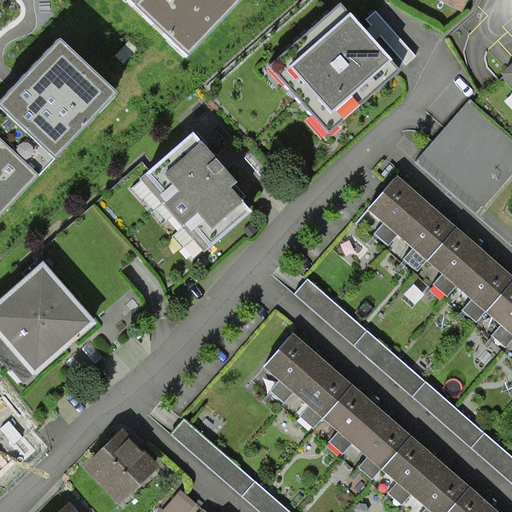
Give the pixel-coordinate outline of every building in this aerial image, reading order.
[(124,0),(185,58),(239,0),(124,0)] [(338,5),(267,67),(326,136),(397,73),(366,37),(338,5)] [(0,215),(115,94),(57,40),(15,84),(0,99),(0,215)] [(511,68),(482,96),(511,128),(511,68)] [(190,135),(140,180),(203,252),(248,213),(226,188),(232,183),(215,164),(190,135)] [(416,272),(427,260),(452,231),(426,208),(420,203),(393,179),(368,208),(384,222),(373,234),(387,247),(398,234),(413,247),(402,259),(416,272)] [(475,323),(486,311),(511,283),(485,260),(479,255),(452,231),(427,260),(443,273),(432,285),(446,297),(457,285),(472,298),(461,311),(475,323)] [(92,323),(41,266),(0,302),(0,355),(23,383),(69,343),(92,323)] [(511,283),(486,311),(501,324),(490,336),(505,349),(511,340),(511,283)] [(511,458),(343,311),(330,326),(511,485),(511,458)] [(313,430),(323,417),(348,388),(321,365),(316,361),(289,337),(264,365),(280,379),(269,392),(283,404),(294,392),(310,405),(299,417),(313,430)] [(371,481),(382,468),(407,440),(380,416),(376,412),(348,388),(323,417),(338,430),(328,443),(342,455),(352,443),(368,456),(357,468),(371,481)] [(122,435),(88,467),(120,501),(152,468),(130,444),(122,435)] [(447,511),(466,491),(439,467),(434,463),(407,440),(382,468),(397,481),(386,494),(401,506),(412,493),(427,507),(421,511),(447,511)] [(290,511),(221,451),(207,466),(258,511),(290,511)] [(490,511),(466,491),(447,511),(490,511)]
